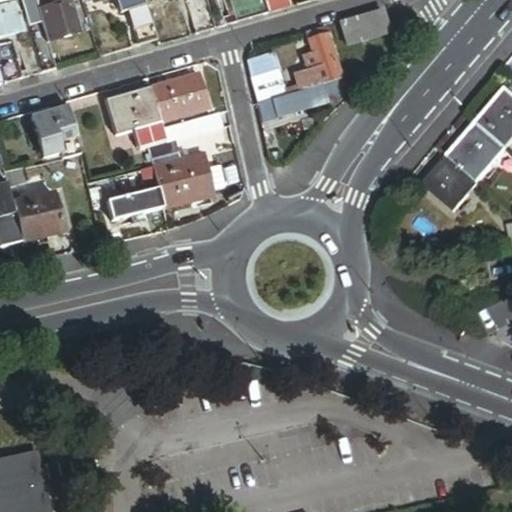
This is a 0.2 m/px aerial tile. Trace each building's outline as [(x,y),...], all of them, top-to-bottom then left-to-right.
[(40,7),(38,0),(17,0),(22,18),(42,13),(40,7)] [(75,0),(63,0),(40,7),(42,13),(50,40),(84,31),(75,0)] [(143,3),(142,0),(115,0),(118,10),(124,9),(143,3)] [(194,34),(213,28),(205,0),(195,3),(186,6),(194,34)] [(13,1),(0,5),(0,36),(21,31),(13,1)] [(266,13),(289,6),(287,1),(264,8),(266,13)] [(134,44),(153,38),(143,3),(124,9),(134,44)] [(383,11),(341,23),(348,47),(389,35),(383,11)] [(329,34),(327,28),(307,34),(309,40),(329,34)] [(342,80),(329,34),(309,40),(308,40),(313,56),(322,86),(342,80)] [(0,67),(4,83),(18,79),(7,41),(0,43),(0,67)] [(24,78),(38,73),(30,46),(16,51),(24,78)] [(322,86),(313,56),(303,59),(307,73),(294,77),(296,84),(306,81),(309,90),(322,86)] [(279,70),(252,79),(253,83),(262,80),(268,102),(272,100),(275,100),(272,91),(285,88),(279,70)] [(198,76),(150,89),(160,125),(208,111),(198,76)] [(253,83),(258,105),(261,104),(268,102),(262,80),(253,83)] [(330,109),(347,95),(342,80),(322,86),(309,90),(314,108),(315,113),(330,109)] [(275,100),(309,90),(306,81),(296,84),(285,88),(272,91),(275,100)] [(160,125),(150,89),(105,102),(115,138),(133,133),(160,125)] [(278,118),(314,108),(309,90),(275,100),(272,100),(278,118)] [(511,96),(505,91),(476,125),(506,152),(511,145),(511,96)] [(268,102),(261,104),(266,122),(278,118),(272,100),(268,102)] [(70,118),(67,108),(50,113),(53,123),(70,118)] [(53,123),(50,113),(31,119),(36,138),(38,143),(43,160),(61,155),(62,155),(59,145),(53,123)] [(59,145),(76,140),(70,118),(53,123),(59,145)] [(179,140),(191,137),(187,123),(162,130),(166,144),(179,140)] [(160,125),(133,133),(138,152),(166,144),(162,130),(160,125)] [(506,152),(476,125),(446,160),(477,186),(506,152)] [(62,160),(81,156),(76,140),(59,145),(62,155),(61,155),(62,160)] [(182,148),(179,140),(166,144),(167,149),(174,147),(175,150),(182,148)] [(177,156),(175,150),(174,147),(167,149),(150,154),(152,163),(177,156)] [(204,156),(153,169),(157,185),(158,191),(163,210),(214,197),(204,156)] [(453,213),(477,186),(446,160),(423,187),(453,213)] [(27,184),(23,169),(3,174),(7,188),(27,184)] [(157,185),(153,169),(143,171),(147,187),(151,186),(157,185)] [(6,189),(3,174),(0,174),(0,214),(12,212),(6,189)] [(137,216),(163,210),(158,191),(152,192),(108,204),(113,223),(130,218),(137,216)] [(11,205),(13,212),(21,244),(63,233),(54,195),(11,205)] [(21,244),(13,212),(12,212),(0,214),(0,248),(0,249),(11,246),(21,244)] [(139,224),(137,216),(130,218),(132,226),(139,224)] [(0,269),(16,266),(11,246),(0,249),(0,248),(0,269)] [(42,453),(0,462),(0,511),(54,511),(46,470),(42,453)]
